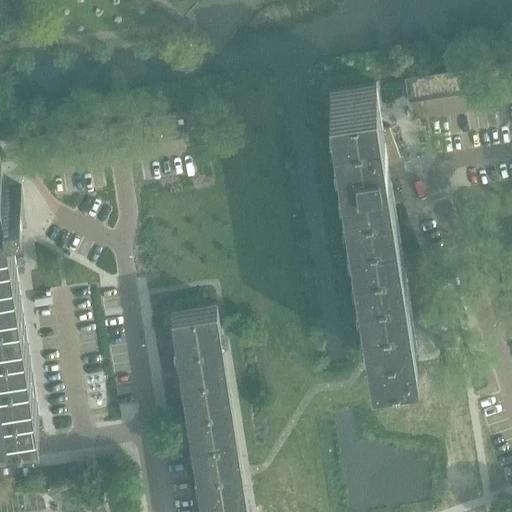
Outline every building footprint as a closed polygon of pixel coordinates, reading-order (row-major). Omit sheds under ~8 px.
[(511,85),(511,84),(511,83),(508,61),(497,63),(501,87),(502,86),(511,84),(511,85)] [(497,63),(486,65),(489,88),(490,88),(490,87),(500,86),(500,87),(501,87),(497,63)] [(486,65),(474,66),(478,90),(479,90),(479,89),(488,88),(489,88),(486,65)] [(474,66),(463,68),(466,92),(467,92),(467,91),(477,89),(477,90),(478,90),(474,66)] [(456,93),(465,91),(465,92),(466,92),(463,68),(451,70),(455,94),(456,93)] [(451,70),(440,72),(443,95),(444,95),(444,94),(454,93),(454,94),(455,94),(451,70)] [(440,72),(428,74),(432,97),(433,97),(433,96),(442,95),(442,96),(443,95),(440,72)] [(431,97),(432,97),(428,74),(417,75),(421,99),(422,99),(421,98),(431,97)] [(417,75),(405,77),(408,101),(410,101),(410,100),(419,98),(419,99),(421,99),(417,75)] [(388,160),(400,155),(389,125),(388,125),(389,126),(383,127),(376,82),(330,89),(333,107),(329,107),(331,118),(334,117),(372,359),(418,352),(391,181),(388,160)] [(177,113),(180,129),(190,128),(187,112),(177,113)] [(170,138),(170,137),(179,136),(179,137),(181,136),(180,129),(177,113),(165,115),(169,138),(170,138)] [(165,115),(154,117),(157,140),(158,140),(158,139),(168,138),(169,138),(165,115)] [(147,142),(147,141),(156,139),(156,140),(157,140),(154,117),(142,118),(146,142),(147,142)] [(135,143),(145,141),(145,142),(146,142),(142,118),(131,120),(134,144),(135,143)] [(133,144),(134,144),(131,120),(119,122),(123,145),(124,145),(124,144),(133,143),(133,144)] [(122,146),(123,145),(119,122),(108,124),(111,147),(112,147),(112,146),(122,145),(122,146)] [(101,149),(101,148),(110,147),(111,147),(108,124),(96,125),(100,149),(101,149)] [(99,149),(100,149),(96,125),(85,127),(89,151),(89,150),(99,148),(99,149)] [(87,151),(89,151),(85,127),(73,129),(77,153),(78,152),(87,150),(87,151)] [(67,154),(66,153),(76,152),(76,153),(77,153),(73,129),(62,131),(66,154),(67,154)] [(62,131),(50,133),(54,156),(55,156),(55,155),(64,154),(65,154),(66,154),(62,131)] [(50,133),(39,134),(43,158),(44,158),(44,157),(53,156),(54,156),(50,133)] [(32,159),(42,157),(42,158),(43,158),(39,134),(27,136),(30,160),(32,159)] [(10,187),(10,188),(5,188),(0,159),(0,418),(39,412),(8,210),(21,207),(20,201),(24,200),(21,185),(10,187)] [(249,511),(217,305),(217,303),(172,310),(203,511),(249,511)]
